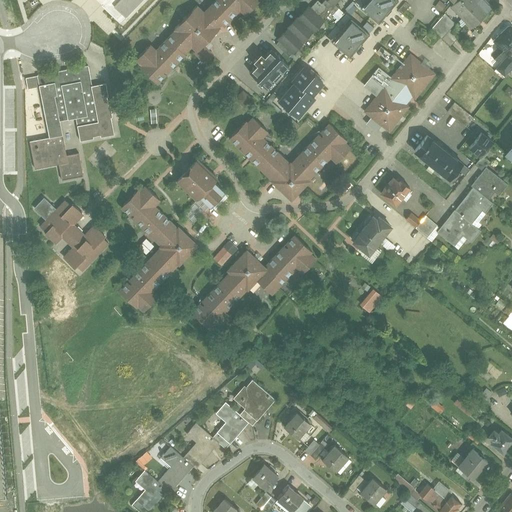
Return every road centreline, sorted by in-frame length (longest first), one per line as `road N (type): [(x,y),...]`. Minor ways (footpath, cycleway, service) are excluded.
road 1 (residential): [(511,1),(347,195),(320,210),(256,201)]
road 2 (residential): [(0,116),(2,178),(21,234),(39,425)]
road 3 (residential): [(195,511),(204,480),(243,450),(267,445),(349,511)]
road 4 (residential): [(39,425),(44,490),(65,495),(80,484),(81,469),(55,434)]
road 5 (residential): [(190,103),(280,0)]
road 6 (residential): [(256,201),(196,134),(190,103)]
